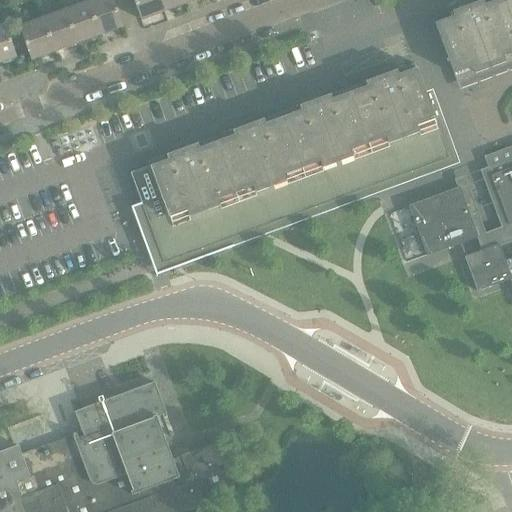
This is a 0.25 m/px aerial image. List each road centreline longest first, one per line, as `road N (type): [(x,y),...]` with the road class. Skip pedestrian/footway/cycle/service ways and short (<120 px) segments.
road 1 (unclassified): [(0,367),(126,318),(177,304),(212,305),(463,443),(503,454)]
road 2 (residential): [(0,118),(313,0)]
